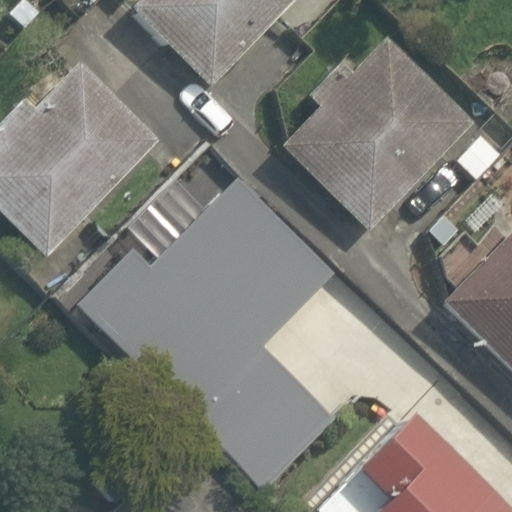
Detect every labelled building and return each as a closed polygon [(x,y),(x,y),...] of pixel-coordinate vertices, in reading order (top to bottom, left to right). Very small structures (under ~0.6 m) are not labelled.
[(286,0),(128,0),(118,10),(199,89),(286,0)] [(460,127),(370,41),(336,76),(327,67),(295,100),(304,109),(278,136),(267,148),(357,234),(460,127)] [(0,227),(34,260),(145,144),(64,68),(21,113),(10,103),(0,113),(0,227)] [(318,278),(220,184),(191,213),(145,261),(136,270),(118,252),(63,309),(256,494),(325,423),(323,422),(248,349),(318,278)] [(145,261),(191,213),(161,184),(115,232),(145,261)] [(427,305),(511,384),(511,215),(437,295),(427,305)] [(488,511),(389,418),(337,473),(368,501),(357,511),(488,511)]
